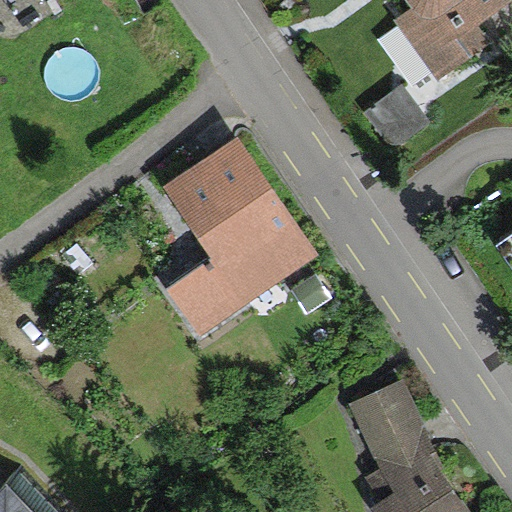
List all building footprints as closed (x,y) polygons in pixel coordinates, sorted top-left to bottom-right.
[(467,29),(509,0),(408,0),(414,8),(395,22),(436,82),(482,50),(467,29)] [(401,149),(435,124),(407,87),(374,112),(401,149)] [(199,339),(320,258),(243,143),(173,189),(221,260),(169,294),(199,339)] [(511,242),(498,252),(511,272),(511,242)] [(382,511),(471,511),(402,383),(351,410),(394,490),(376,499),(382,511)] [(0,511),(30,511),(4,484),(0,487),(0,511)]
